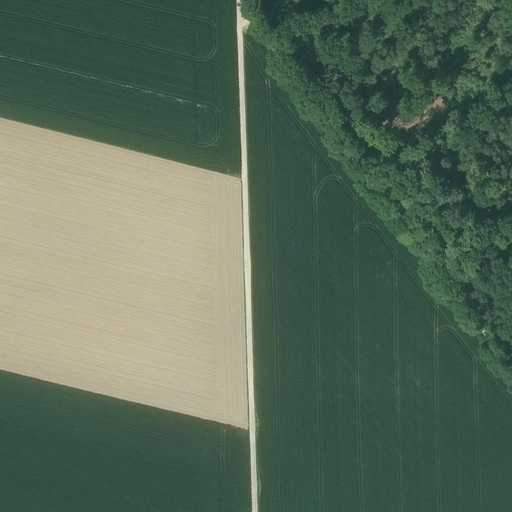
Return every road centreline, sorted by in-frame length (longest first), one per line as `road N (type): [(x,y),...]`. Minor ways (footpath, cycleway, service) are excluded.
road 1 (track): [(240,5),(255,511)]
road 2 (track): [(240,5),(511,364)]
